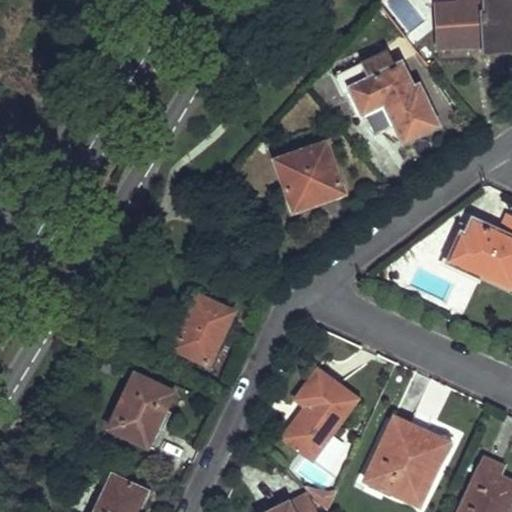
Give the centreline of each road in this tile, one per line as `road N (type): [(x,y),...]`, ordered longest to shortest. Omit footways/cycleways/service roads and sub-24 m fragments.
road 1 (primary): [(0,285),(158,0)]
road 2 (residential): [(189,511),(282,318),(305,294)]
road 3 (residential): [(305,294),(511,387)]
road 4 (residential): [(305,294),(482,165)]
